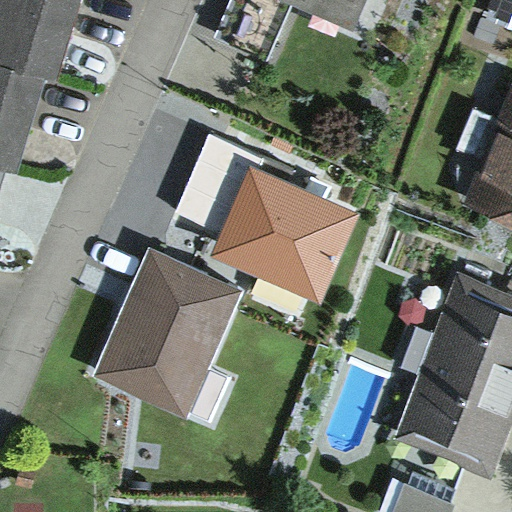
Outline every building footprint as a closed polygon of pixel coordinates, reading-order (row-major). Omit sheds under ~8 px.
[(0,0),(0,68),(43,82),(55,86),(80,0),(0,0)] [(364,0),(229,0),(214,34),(270,58),(295,0),(313,0),(357,18),(364,0)] [(511,0),(492,0),(488,13),(511,21),(511,0)] [(0,172),(4,174),(13,176),(43,82),(0,68),(0,172)] [(511,76),(500,109),(475,100),(460,140),(485,149),(469,192),(511,209),(511,76)] [(177,215),(222,234),(250,166),(257,169),(261,159),(209,138),(177,215)] [(257,169),(250,166),(222,234),(213,256),(320,301),(358,211),(257,169)] [(241,292),(151,254),(99,377),(189,415),(241,292)] [(417,329),(409,351),(511,388),(511,294),(456,273),(434,336),(417,329)] [(489,474),(511,412),(511,388),(409,351),(402,368),(419,374),(395,439),(489,474)] [(404,486),(393,511),(451,511),(454,504),(404,486)]
